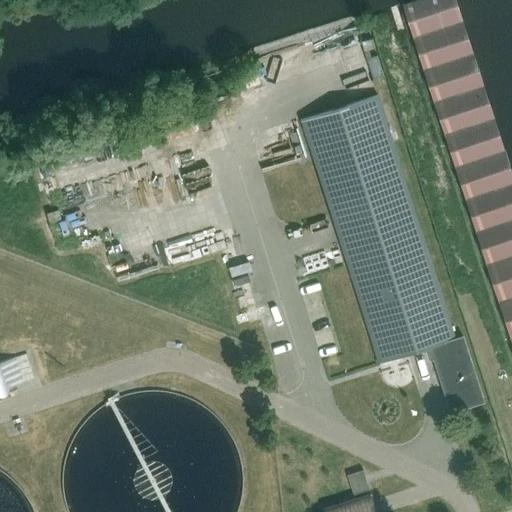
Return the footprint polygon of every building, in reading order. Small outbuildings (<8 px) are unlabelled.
[(511,175),(500,137),(455,0),(413,0),(402,4),(446,137),(511,343),(511,175)] [(302,119),(332,214),(378,361),(432,345),(451,409),(482,400),(463,336),(455,339),(378,95),(302,119)] [(0,353),(0,383),(36,378),(31,348),(0,353)] [(363,469),(347,475),(354,493),(369,488),(363,469)] [(323,508),(324,511),(376,511),(371,493),(323,508)]
